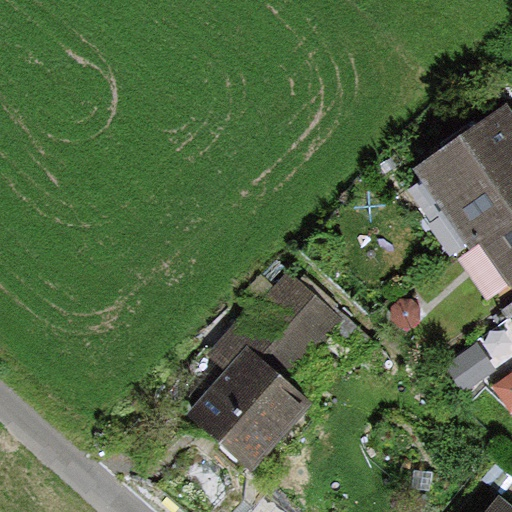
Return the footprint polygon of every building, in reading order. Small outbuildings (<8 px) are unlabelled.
[(414,177),(472,260),(483,252),(511,231),(511,116),(509,112),(414,177)] [(511,231),(483,252),(511,295),(511,231)] [(188,421),(254,480),(318,407),(312,403),(323,391),(302,373),(335,336),(346,323),(334,312),(290,273),(255,312),(252,310),(209,359),(228,376),(188,421)] [(335,336),(366,364),(382,346),(339,307),(334,312),(346,323),(335,336)] [(494,511),(511,511),(511,509),(503,502),(494,511)]
